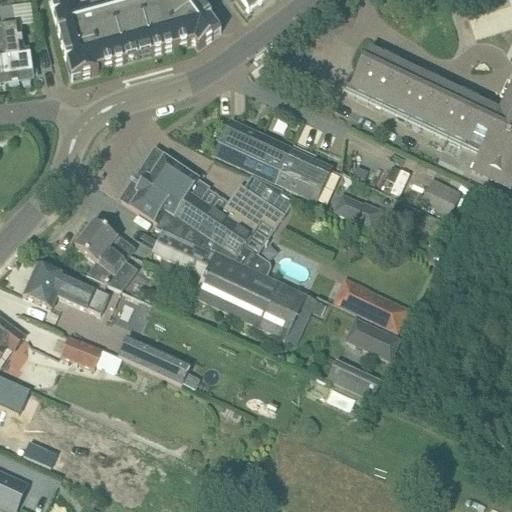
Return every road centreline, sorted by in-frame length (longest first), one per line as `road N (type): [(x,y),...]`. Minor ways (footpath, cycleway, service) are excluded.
road 1 (tertiary): [(83,127),(132,98),(189,82),(246,46)]
road 2 (tertiary): [(0,249),(42,204),(83,127)]
